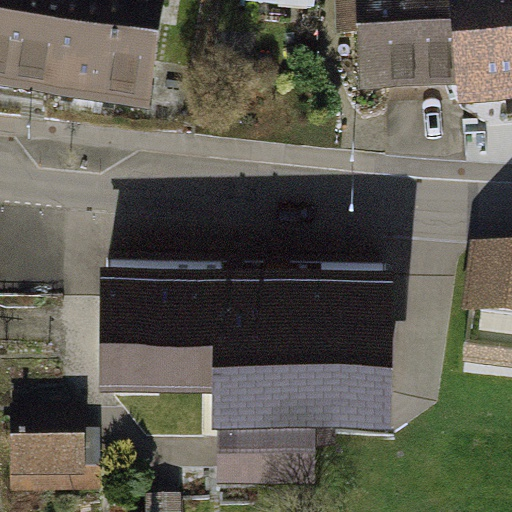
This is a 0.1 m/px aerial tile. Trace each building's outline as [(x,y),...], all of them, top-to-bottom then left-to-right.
[(170,0),(0,0),(0,101),(152,124),(170,0)] [(257,0),(257,14),(327,17),(327,0),(257,0)] [(511,0),(358,0),(359,99),(461,97),(464,123),(511,118),(511,0)] [(511,251),(473,247),(465,318),(471,319),(511,323),(511,251)] [(399,249),(100,249),(100,375),(216,375),(216,486),(326,486),(326,421),(399,421),(399,249)] [(511,323),(471,319),(463,375),(441,372),(437,412),(511,419),(511,323)] [(85,407),(11,408),(12,495),(103,493),(102,431),(85,431),(85,407)] [(182,511),(182,498),(146,498),(146,511),(182,511)]
